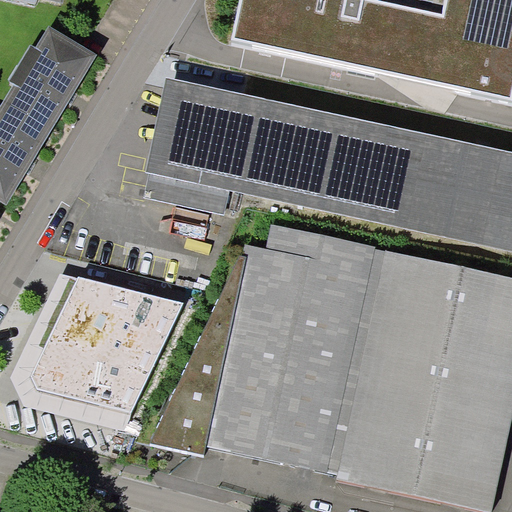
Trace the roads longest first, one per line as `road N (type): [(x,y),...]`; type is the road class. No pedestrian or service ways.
road 1 (residential): [(0,307),(181,0)]
road 2 (residential): [(0,457),(217,511)]
